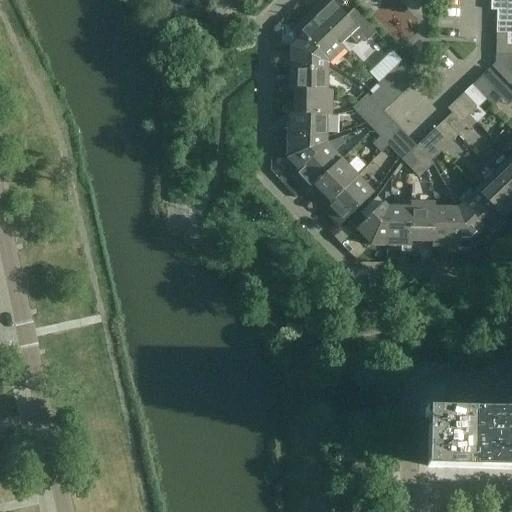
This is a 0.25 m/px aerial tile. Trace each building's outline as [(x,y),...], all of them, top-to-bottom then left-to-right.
[(314,10),(310,13),(341,45),(350,37),(357,44),(361,39),(365,43),(376,33),(354,10),(347,16),(332,1),(318,14),(314,10)] [(497,23),(511,22),(511,11),(497,11),(497,23)] [(293,29),(301,37),(302,36),(328,65),(329,64),(326,60),(341,45),(310,13),(314,18),(301,30),(297,25),(293,29)] [(497,34),(496,46),(508,46),(508,34),(497,34)] [(283,70),(289,70),(289,69),(328,70),(328,65),(302,36),(301,37),(289,48),(289,64),(283,64),(283,70)] [(496,46),(496,55),(511,55),(511,46),(508,46),(496,46)] [(492,67),(498,74),(511,73),(511,55),(496,55),(496,64),(495,64),(492,67)] [(402,62),(393,70),(410,88),(419,79),(402,62)] [(282,93),(293,93),(293,92),(332,93),(332,91),(328,91),(328,70),(289,69),(289,70),(289,87),(282,87),(282,93)] [(410,88),(393,70),(385,78),(393,87),(402,95),(410,88)] [(480,78),(494,92),(486,100),(493,108),(501,100),(508,106),(511,101),(511,93),(489,70),(480,78)] [(511,73),(498,74),(509,85),(511,85),(511,73)] [(393,87),(385,78),(377,85),(385,94),(393,87)] [(494,92),(480,78),(472,86),(486,100),(494,92)] [(402,95),(393,87),(385,94),(394,103),(402,95)] [(286,115),(288,115),(332,115),(332,93),(293,92),(293,93),(292,110),(287,110),(286,115)] [(478,108),(464,94),(456,102),(469,116),(478,108)] [(367,95),(359,102),(367,111),(375,104),(367,95)] [(352,109),(361,117),(367,111),(359,102),(352,109)] [(375,104),(367,111),(376,120),(383,113),(375,104)] [(367,111),(361,117),(369,126),(376,120),(367,111)] [(376,120),(369,126),(380,138),(388,146),(401,160),(402,161),(409,154),(417,147),(415,145),(383,113),(376,120)] [(281,133),(281,137),(327,138),(327,117),(332,117),(332,115),(288,115),(288,133),(281,133)] [(427,138),(435,146),(444,138),(436,130),(427,138)] [(287,159),(298,170),(298,171),(322,147),(323,148),(327,144),(327,138),(281,137),(281,142),(287,142),(287,159)] [(372,146),(380,154),(388,146),(380,138),(372,146)] [(444,138),(435,146),(441,152),(449,144),(444,138)] [(307,195),(315,188),(314,187),(338,163),(337,162),(323,148),(322,147),(298,171),(298,170),(294,173),(307,187),(303,191),(307,195)] [(417,147),(409,154),(418,163),(425,156),(417,147)] [(418,163),(409,154),(402,161),(410,170),(418,163)] [(425,156),(418,163),(423,169),(431,162),(425,156)] [(322,204),(325,208),(357,176),(340,159),(337,162),(338,163),(314,187),(315,188),(327,200),(322,204)] [(511,160),(510,159),(494,174),(511,193),(511,160)] [(418,163),(410,170),(416,176),(423,169),(418,163)] [(511,193),(494,174),(477,190),(505,218),(511,211),(511,193)] [(357,176),(325,208),(326,209),(327,208),(339,220),(335,224),(338,228),(370,197),(354,181),(358,177),(357,176)] [(461,205),(460,206),(492,239),(493,238),(492,237),(504,225),(508,230),(511,226),(511,225),(505,218),(477,190),(476,191),(479,194),(465,209),(461,205)] [(411,253),(411,242),(410,242),(411,203),(409,203),(409,209),(388,208),(387,247),(406,247),(405,253),(411,253)] [(434,249),(434,248),(433,248),(433,204),(411,203),(410,242),(411,242),(428,243),(428,249),(434,249)] [(371,246),(387,247),(388,208),(384,204),(351,235),(355,239),(359,234),(371,246)] [(433,248),(434,248),(451,248),(451,254),(457,254),(457,248),(456,248),(457,209),(434,209),(435,204),(433,204),(433,248)] [(460,206),(457,209),(456,248),(457,248),(473,249),(484,237),(489,242),(492,239),(460,206)] [(511,418),(428,416),(426,467),(511,468),(511,418)]
